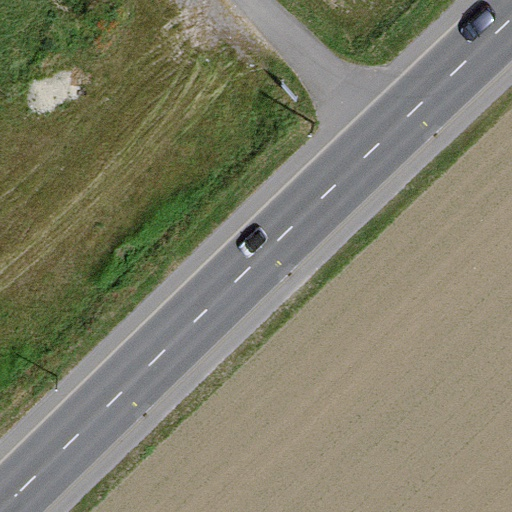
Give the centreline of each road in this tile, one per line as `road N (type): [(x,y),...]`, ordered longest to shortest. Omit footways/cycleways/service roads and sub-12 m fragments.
road 1 (secondary): [(511,20),(3,511)]
road 2 (track): [(388,137),(253,0)]
